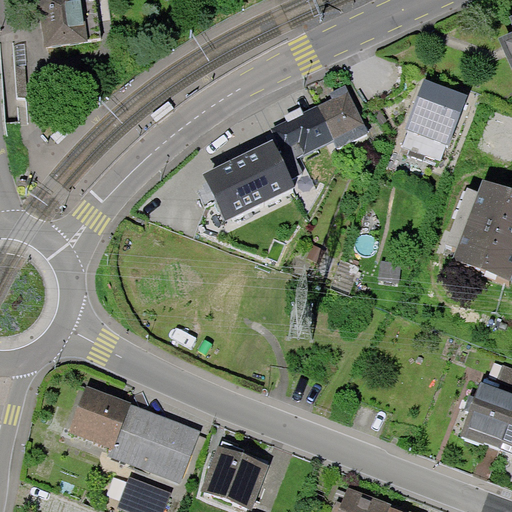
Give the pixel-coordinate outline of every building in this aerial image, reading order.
[(36,0),(42,52),(99,46),(94,0),(36,0)] [(511,30),(511,43),(498,50),(511,80),(511,28),(511,30)] [(25,46),(15,47),(17,98),(28,98),(26,61),(25,46)] [(465,105),(424,88),(404,138),(445,155),(465,105)] [(367,137),(349,99),(271,135),(278,149),(290,174),(367,137)] [(278,149),(203,186),(226,233),(297,198),(293,189),(297,187),(290,174),(278,149)] [(511,286),(511,203),(479,192),(451,272),(510,293),(511,286)] [(511,392),(481,381),(459,436),(482,445),(483,442),(511,453),(511,392)] [(114,456),(132,409),(87,392),(69,439),(114,456)] [(202,436),(132,409),(114,456),(112,462),(182,489),(202,436)] [(252,511),(268,473),(218,454),(202,499),(234,511),(252,511)] [(163,511),(170,495),(126,479),(113,511),(163,511)] [(348,492),(340,511),(385,511),(388,507),(348,492)]
